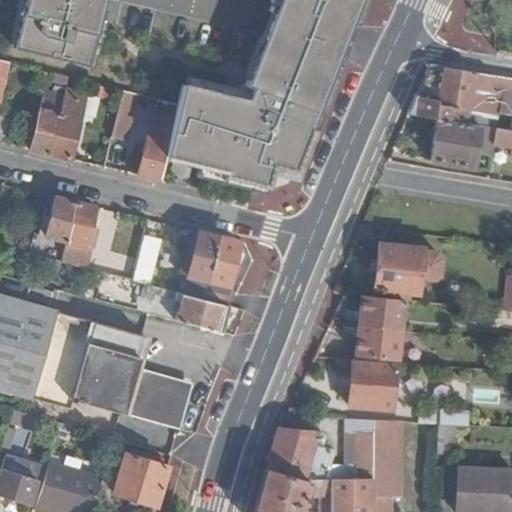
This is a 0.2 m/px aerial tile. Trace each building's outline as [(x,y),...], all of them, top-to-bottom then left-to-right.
[(89,64),(91,54),(95,55),(107,6),(103,6),(104,0),(19,0),(11,34),(16,35),(14,45),(89,64)] [(269,0),(267,8),(272,10),(268,20),(262,36),(258,35),(246,67),(249,68),(242,87),(187,74),(185,83),(182,82),(177,101),(163,160),(172,162),(190,167),(197,169),(195,181),(262,197),(263,189),(266,178),(291,183),(347,39),(362,0),(269,0)] [(0,94),(9,59),(0,56),(0,94)] [(511,80),(431,66),(410,115),(439,120),(511,131),(511,80)] [(54,70),(52,78),(68,83),(71,75),(54,70)] [(66,92),(50,152),(72,158),(82,113),(86,99),(87,93),(68,87),(66,92)] [(44,88),(30,147),(50,152),(66,92),(44,88)] [(163,160),(177,101),(124,88),(112,135),(129,139),(137,103),(156,108),(140,175),(158,180),(163,160)] [(99,103),(86,99),(82,113),(96,116),(99,103)] [(511,131),(439,120),(432,163),(473,170),(476,155),(491,157),(493,145),(511,147),(511,131)] [(190,167),(172,162),(169,168),(189,174),(190,167)] [(89,225),(94,205),(54,195),(45,234),(92,247),(98,227),(89,225)] [(95,246),(110,249),(118,209),(103,206),(95,246)] [(187,275),(207,280),(218,238),(197,232),(187,275)] [(143,235),(132,280),(146,284),(149,284),(160,239),(143,235)] [(238,243),(218,238),(207,280),(203,299),(225,305),(229,306),(235,294),(226,285),(238,243)] [(424,248),(378,243),(373,289),(419,294),(421,278),(435,279),(440,276),(442,257),(438,252),(423,251),(424,248)] [(59,260),(86,267),(91,251),(63,244),(59,260)] [(115,253),(112,274),(133,277),(135,256),(115,253)] [(218,333),(225,305),(203,299),(149,284),(146,284),(143,295),(171,302),(172,299),(179,301),(174,321),(218,333)] [(73,395),(182,424),(192,390),(183,376),(136,364),(146,333),(0,292),(0,387),(70,407),(73,395)] [(399,328),(401,299),(359,295),(357,325),(399,328)] [(396,359),(399,328),(357,325),(355,355),(396,359)] [(395,364),(351,360),(348,407),(392,409),(395,364)] [(457,426),(468,426),(470,411),(418,408),(418,423),(437,425),(457,426)] [(9,410),(6,422),(30,429),(33,417),(9,410)] [(367,420),(349,419),(348,435),(366,435),(367,420)] [(365,498),(386,499),(393,499),(395,422),(367,420),(366,435),(366,466),(365,480),(365,498)] [(437,425),(436,459),(455,460),(457,426),(437,425)] [(279,430),(267,469),(306,477),(326,478),(335,453),(326,450),(328,433),(279,430)] [(134,497),(156,504),(168,468),(122,454),(111,491),(134,497)] [(2,458),(0,467),(0,469),(34,480),(37,469),(2,458)] [(48,511),(49,510),(54,511),(89,511),(99,479),(46,464),(32,511),(35,511),(48,511)] [(346,465),(346,479),(365,480),(366,466),(346,465)] [(34,480),(0,469),(0,496),(9,499),(27,504),(34,480)] [(326,478),(306,477),(267,469),(254,511),(301,511),(306,495),(321,498),(320,511),(385,511),(386,499),(365,498),(365,480),(346,479),(326,478)] [(511,511),(511,474),(460,473),(457,511),(511,511)]
